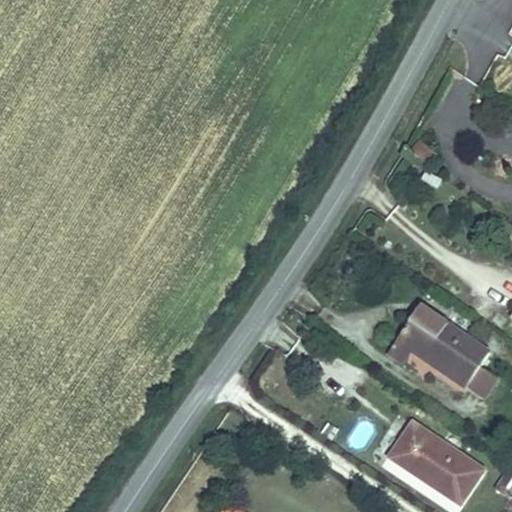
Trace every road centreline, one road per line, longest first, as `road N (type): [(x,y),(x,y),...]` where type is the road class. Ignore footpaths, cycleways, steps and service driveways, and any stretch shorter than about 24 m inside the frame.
road 1 (tertiary): [(135,511),(260,342),(460,0)]
road 2 (unknown): [(225,390),(412,511)]
